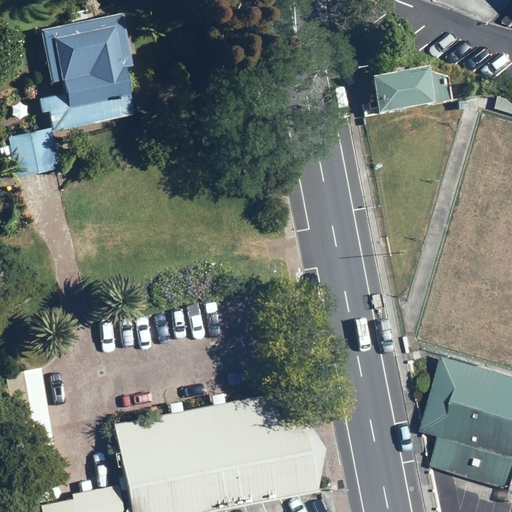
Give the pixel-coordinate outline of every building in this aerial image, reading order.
[(49,129),(6,137),(8,145),(0,146),(0,159),(1,162),(11,159),(14,177),(56,168),(49,131),(131,114),(121,67),(129,65),(119,14),(37,31),(48,82),(59,80),(62,94),(37,99),(40,111),(45,110),(49,129)] [(370,103),(364,105),(366,117),(381,114),(380,111),(426,103),(426,105),(448,101),(444,76),(422,71),(421,65),(365,75),(370,103)] [(511,98),(503,96),(500,107),(511,110),(511,98)] [(466,101),(455,102),(456,109),(466,109),(466,101)] [(442,436),(433,466),(511,489),(511,374),(445,355),(423,430),(442,436)] [(35,364),(0,370),(0,375),(13,445),(49,438),(35,364)] [(186,511),(314,489),(311,471),(320,470),(313,432),(304,433),(296,388),(222,402),(220,390),(209,392),(211,404),(180,409),(178,397),(166,400),(168,411),(112,421),(122,474),(116,475),(118,486),(124,485),(127,502),(119,503),(116,482),(69,490),(70,496),(48,500),(50,511),(186,511)]
